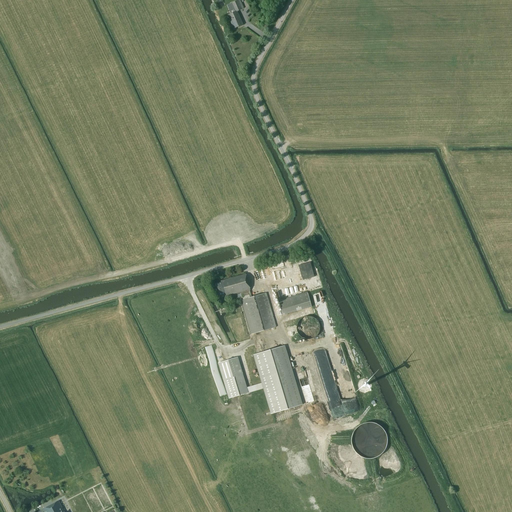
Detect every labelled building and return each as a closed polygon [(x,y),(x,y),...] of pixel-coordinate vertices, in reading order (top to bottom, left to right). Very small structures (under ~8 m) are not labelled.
[(241,9),(238,1),(231,3),(235,12),(228,15),(234,29),(242,25),(237,11),(241,9)] [(226,296),(241,292),(244,299),(242,300),(252,334),(276,327),(266,293),(252,297),(249,290),(250,289),(245,273),(220,281),(221,282),(214,284),(218,296),(222,295),(222,296),(225,295),(226,296)] [(282,315),(311,307),(307,292),(278,300),(282,315)] [(302,338),(316,337),(315,335),(317,335),(317,326),(319,326),(319,318),(312,318),(312,322),(314,321),(314,325),(311,325),(311,328),(305,328),(305,327),(302,327),(302,338)] [(301,404),(283,345),(253,354),(262,384),(246,389),(237,358),(218,364),(228,399),(263,389),(270,413),(301,404)] [(301,379),(307,401),(313,399),(307,377),(301,379)] [(363,457),(378,457),(386,454),(386,445),(386,439),(382,430),(379,430),(379,428),(373,428),(368,430),(368,433),(366,434),(366,438),(361,441),(361,446),(361,451),(363,457)] [(65,511),(59,500),(43,508),(45,511),(65,511)]
